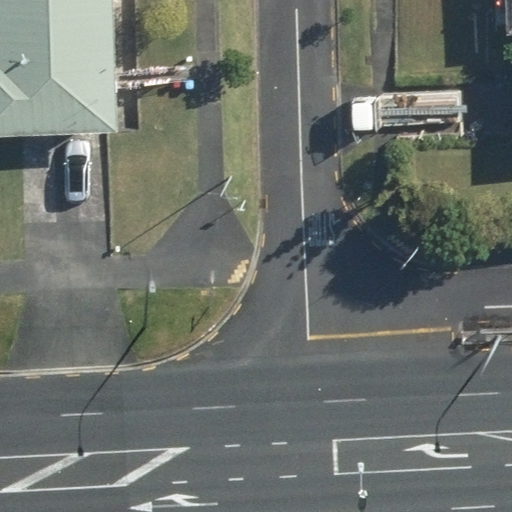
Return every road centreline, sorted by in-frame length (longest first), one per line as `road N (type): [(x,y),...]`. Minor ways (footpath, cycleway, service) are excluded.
road 1 (residential): [(316,456),(295,0)]
road 2 (primary): [(316,456),(0,468)]
road 3 (primary): [(511,439),(316,456)]
